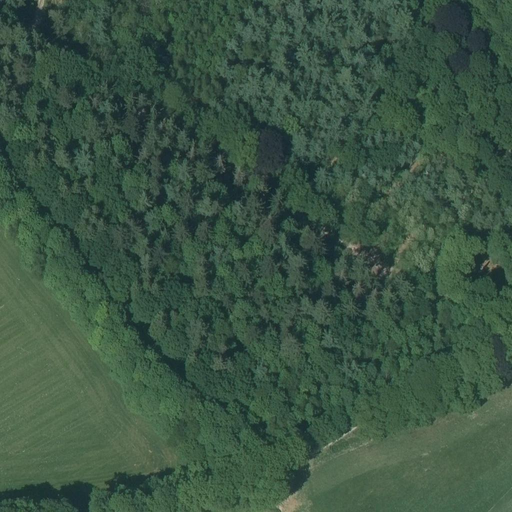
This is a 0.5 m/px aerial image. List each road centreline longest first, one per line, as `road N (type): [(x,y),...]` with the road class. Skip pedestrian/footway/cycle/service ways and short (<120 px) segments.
road 1 (track): [(0,26),(432,295),(511,325)]
road 2 (track): [(511,347),(282,464),(137,511)]
